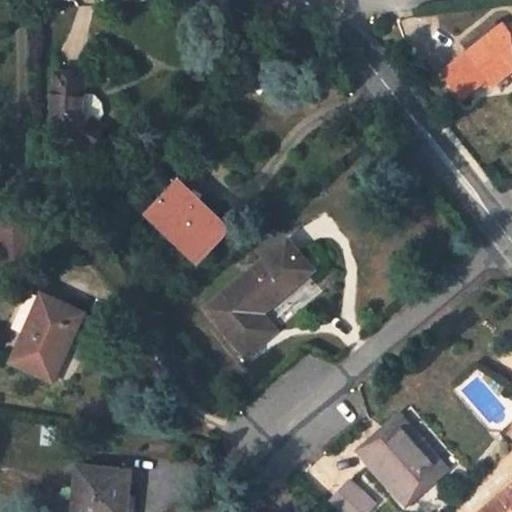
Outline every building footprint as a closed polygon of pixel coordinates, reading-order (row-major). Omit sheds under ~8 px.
[(17,28),(20,56),(42,54),(40,26),(17,28)] [(511,69),(511,31),(509,32),(504,26),(456,64),(476,88),(488,79),(493,84),(511,69)] [(476,88),(456,64),(446,72),(465,96),(476,88)] [(84,76),(58,75),(54,129),(91,150),(102,129),(82,117),(84,76)] [(228,232),(180,184),(150,213),(199,262),(228,232)] [(30,229),(0,227),(0,276),(29,254),(30,229)] [(311,273),(287,244),(208,310),(246,356),(274,332),(261,315),(311,273)] [(82,314),(44,296),(12,363),(47,378),(63,341),(70,344),(82,314)] [(410,432),(399,419),(378,439),(389,451),(410,432)] [(405,503),(443,470),(410,432),(389,451),(378,439),(361,454),(405,503)] [(126,511),(128,495),(130,471),(80,467),(75,511),(126,511)] [(370,511),(375,507),(348,482),(327,505),(333,511),(370,511)] [(511,511),(511,488),(483,511),(511,511)] [(135,511),(138,496),(128,495),(126,511),(135,511)]
